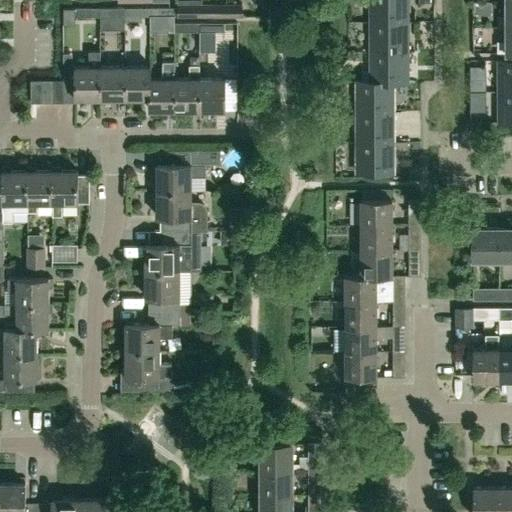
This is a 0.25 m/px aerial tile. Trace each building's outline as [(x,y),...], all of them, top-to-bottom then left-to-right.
[(202,3),(201,0),(177,0),(177,17),(202,17),(202,3)] [(370,0),(371,22),(408,21),(407,0),(370,0)] [(226,4),(202,3),(202,17),(226,17),(226,4)] [(226,4),(226,17),(243,16),(242,4),(226,4)] [(166,7),(150,7),(150,17),(167,17),(166,7)] [(92,17),(92,8),(76,8),(76,17),(92,17)] [(117,17),(117,8),(101,8),(101,17),(117,17)] [(125,21),(141,20),(141,17),(141,8),(125,8),(125,17),(125,21)] [(371,52),(408,51),(408,21),(371,22),(371,52)] [(175,32),(200,32),(200,22),(175,23),(175,32)] [(200,22),(200,32),(216,32),(216,22),(200,22)] [(101,98),(101,67),(100,67),(100,51),(89,51),(89,67),(76,67),(71,66),(72,53),(65,53),(66,81),(76,80),(76,98),(101,98)] [(357,82),(394,82),(408,82),(408,51),(371,52),(371,81),(357,81),(357,82)] [(499,90),(511,90),(511,59),(498,60),(499,90)] [(175,109),(175,78),(175,62),(163,62),(163,78),(151,78),(150,78),(150,97),(149,98),(150,110),(175,109)] [(200,109),(200,78),(200,66),(190,66),(190,78),(175,78),(175,109),(200,109)] [(101,98),(126,98),(125,67),(101,67),(101,98)] [(150,78),(151,78),(151,67),(125,67),(126,98),(149,98),(150,97),(150,78)] [(200,78),(200,109),(226,109),(226,78),(200,78)] [(76,102),(76,98),(76,80),(66,81),(64,81),(65,102),(76,102)] [(31,103),(43,103),(42,81),(31,81),(31,103)] [(43,103),(53,102),(53,81),(42,81),(43,103)] [(53,102),(65,102),(64,81),(53,81),(53,102)] [(394,111),(394,82),(357,82),(357,112),(394,111)] [(486,82),(470,82),(470,90),(486,90),(486,82)] [(511,90),(499,90),(499,121),(511,120),(511,90)] [(357,141),(394,141),(394,111),(357,112),(357,141)] [(394,141),(357,141),(357,172),(394,172),(394,141)] [(158,190),(192,190),(192,176),(206,176),(206,164),(221,163),(221,149),(189,149),(189,164),(158,164),(158,190)] [(28,211),(28,170),(3,170),(3,210),(3,221),(14,221),(14,211),(28,211)] [(53,202),(53,170),(28,170),(28,211),(38,211),(38,202),(53,202)] [(53,170),(53,202),(53,215),(63,215),(63,202),(90,201),(90,174),(78,174),(78,170),(53,170)] [(161,231),(202,230),(208,230),(208,210),(206,206),(204,203),(201,202),(192,201),(192,190),(158,190),(158,217),(161,217),(161,231)] [(361,224),(392,224),(392,198),(361,198),(361,224)] [(408,224),(420,224),(420,198),(408,198),(408,224)] [(361,250),(392,249),(392,224),(361,224),(361,250)] [(408,249),(420,249),(420,224),(408,224),(408,233),(400,234),(400,249),(408,249)] [(473,259),(498,258),(498,227),(472,227),(473,259)] [(498,258),(511,258),(511,227),(498,227),(498,258)] [(180,270),(180,271),(202,270),(202,230),(161,231),(161,244),(146,244),(146,270),(180,270)] [(52,261),(78,261),(77,244),(52,244),(52,252),(52,261)] [(28,267),(46,267),(46,247),(27,247),(28,267)] [(392,275),(392,249),(361,250),(362,274),(361,275),(376,275),(392,275)] [(408,275),(420,275),(420,249),(408,249),(408,275)] [(180,310),(180,271),(180,270),(146,270),(146,297),(149,297),(149,310),(180,310)] [(377,300),(376,275),(361,275),(362,274),(345,274),(346,300),(377,300)] [(393,300),(405,300),(405,275),(393,275),(393,300)] [(18,303),(49,304),(49,278),(18,278),(18,303)] [(511,299),(511,287),(500,288),(500,299),(511,299)] [(500,299),(500,288),(473,288),(473,295),(473,299),(500,299)] [(377,300),(346,300),(346,326),(377,325),(377,300)] [(393,325),(405,325),(405,309),(405,300),(393,300),(393,325)] [(49,329),(49,304),(18,303),(5,304),(5,314),(18,314),(18,327),(18,328),(37,328),(37,329),(49,329)] [(499,319),(500,319),(500,307),(455,307),(455,327),(474,326),(474,319),(499,319)] [(511,319),(511,307),(500,307),(500,319),(511,319)] [(126,351),(160,351),(160,337),(173,337),(173,324),(181,324),(180,310),(149,310),(149,324),(126,324),(126,351)] [(346,350),(377,350),(377,325),(346,326),(346,350)] [(393,350),(405,350),(405,325),(393,325),(393,337),(393,350)] [(37,353),(37,329),(37,328),(18,328),(18,327),(5,327),(6,353),(37,353)] [(500,379),(500,348),(498,348),(498,334),(486,335),(486,348),(473,348),(474,379),(500,379)] [(500,379),(511,378),(511,347),(500,348),(500,379)] [(377,350),(346,350),(346,376),(377,376),(377,350)] [(405,350),(393,350),(393,377),(405,377),(405,350)] [(160,351),(126,351),(126,377),(140,377),(140,390),(172,390),(172,363),(160,363),(160,351)] [(37,353),(6,353),(0,352),(0,363),(6,364),(6,378),(35,378),(38,378),(40,378),(41,376),(41,364),(40,363),(37,363),(37,353)] [(261,468),(292,468),(292,442),(261,443),(261,468)] [(309,468),(321,468),(320,442),(309,442),(309,468)] [(292,494),(292,468),(261,468),(261,494),(292,494)] [(321,494),(321,468),(309,468),(309,494),(321,494)] [(0,482),(0,511),(39,511),(40,501),(26,501),(26,482),(0,482)] [(473,511),(499,511),(499,486),(473,486),(473,511)] [(499,511),(511,511),(511,486),(499,486),(499,511)] [(292,511),(292,494),(261,494),(261,511),(292,511)] [(309,494),(308,511),(320,511),(321,494),(309,494)] [(40,501),(39,511),(79,511),(79,498),(53,498),(53,501),(40,501)] [(79,511),(106,511),(106,498),(79,498),(79,511)]
